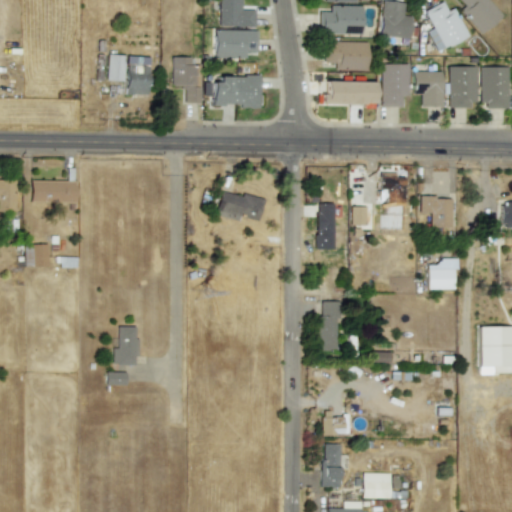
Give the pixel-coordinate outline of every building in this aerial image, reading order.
[(239,0),(216,0),(216,26),(252,27),(252,10),(239,10),(239,0)] [(406,38),(408,17),(400,16),(401,2),(379,0),(376,35),(406,38)] [(477,33),(499,17),(485,0),(456,0),(462,6),(458,9),(477,33)] [(424,31),(434,52),(466,36),(451,7),(444,11),(440,1),(421,11),(430,28),(424,31)] [(315,33),(358,33),(358,6),(327,5),(327,11),(316,11),(315,33)] [(211,57),(243,58),(243,52),(254,52),(254,30),(212,30),(211,57)] [(320,62),(331,63),(331,70),(363,70),(364,42),(321,41),(320,62)] [(122,55),(105,54),(104,81),(121,81),(122,55)] [(123,94),(146,95),(147,57),(124,56),(123,94)] [(182,102),(195,103),(195,65),(188,65),(188,57),(169,56),(168,86),(182,86),(182,102)] [(405,63),(377,64),(377,107),(398,107),(398,96),(405,95),(405,63)] [(471,108),(472,66),(445,66),(444,107),(471,108)] [(476,107),(504,106),(504,66),(476,67),(476,107)] [(439,72),(409,71),(409,94),(417,94),(417,106),(438,107),(439,72)] [(256,77),(209,76),(209,106),(256,106),(256,77)] [(371,81),(322,81),(321,93),(317,93),(317,103),(370,104),(371,81)] [(376,189),(384,189),(383,202),(401,202),(402,174),(377,174),(376,189)] [(0,211),(12,212),(13,180),(0,179),(0,211)] [(27,201),(72,203),(73,181),(28,180),(27,201)] [(255,221),(260,200),(219,189),(212,215),(235,220),(236,216),(255,221)] [(428,228),(449,227),(448,196),(417,197),(417,213),(427,213),(428,228)] [(330,203),(313,203),(312,249),(330,249),(330,203)] [(511,226),(511,203),(498,203),(498,226),(511,226)] [(362,206),(348,207),(348,224),(362,224),(362,206)] [(45,244),(22,244),(22,266),(45,266),(45,244)] [(452,289),(452,259),(435,259),(435,265),(424,265),(424,289),(452,289)] [(315,316),(314,349),(333,350),(335,301),(318,301),(318,316),(315,316)] [(133,365),(134,326),(115,326),(114,348),(110,348),(110,364),(133,365)] [(510,366),(510,327),(476,327),(476,374),(489,374),(488,366),(510,366)] [(386,352),(367,352),(367,362),(386,362),(386,352)] [(123,385),(123,372),(103,371),(103,384),(123,385)] [(319,434),(345,434),(345,416),(327,416),(327,411),(318,411),(319,434)] [(336,487),(337,444),(319,443),(318,487),(336,487)] [(359,498),(386,498),(386,473),(359,473),(359,498)] [(357,511),(358,501),(339,501),(339,508),(324,508),(323,511),(357,511)]
